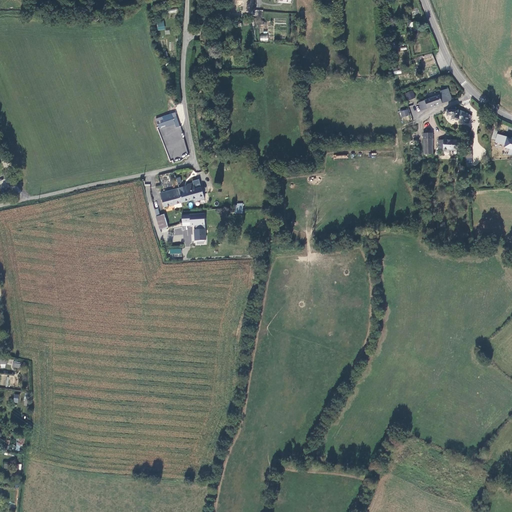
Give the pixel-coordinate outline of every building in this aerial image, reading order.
[(164,21),(157,22),(158,31),(165,30),(164,21)] [(441,95),(418,102),(421,110),(447,102),(447,101),(446,99),(451,97),(448,89),(440,91),(441,95)] [(412,91),(405,94),(408,101),(415,97),(412,91)] [(408,108),(401,110),(402,117),(410,116),(408,108)] [(451,119),(459,121),(459,119),(469,123),(472,115),(459,111),(455,109),(446,109),(446,116),(452,116),(451,119)] [(163,119),(165,125),(174,122),(175,123),(177,123),(174,113),(155,119),(156,121),(163,119)] [(432,132),(422,132),(423,153),(433,153),(432,132)] [(511,137),(497,134),(495,143),(504,145),(503,147),(509,149),(508,154),(511,155),(511,137)] [(443,139),(437,139),(437,148),(442,148),(442,149),(455,150),(456,139),(443,139)] [(192,181),(177,185),(181,202),(203,197),(200,186),(195,188),(192,181)] [(181,202),(177,185),(158,191),(163,207),(181,202)] [(157,209),(151,210),(157,231),(167,228),(164,214),(159,216),(157,209)] [(181,215),(181,223),(190,223),(190,226),(203,225),(204,225),(203,214),(181,215)]
